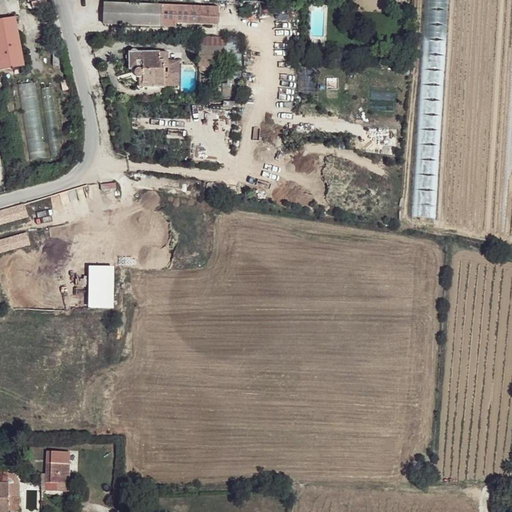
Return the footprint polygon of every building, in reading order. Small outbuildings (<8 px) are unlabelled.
[(220,10),(106,6),(106,29),(178,32),(179,28),(220,29),(220,10)] [(15,17),(0,19),(0,70),(24,66),(15,17)] [(229,46),(203,45),(202,65),(228,65),(229,46)] [(172,52),(137,51),(137,68),(143,68),(141,71),(142,74),(144,76),(149,77),(150,82),(159,83),(159,88),(174,88),(173,63),(172,52)] [(186,63),(173,63),(174,88),(186,88),(186,63)] [(149,77),(144,76),(145,88),(159,88),(159,83),(150,82),(149,77)] [(36,82),(20,84),(27,155),(42,154),(36,82)] [(22,205),(0,210),(0,220),(24,214),(22,205)] [(26,231),(0,238),(0,247),(26,240),(26,231)] [(114,266),(88,266),(87,308),(113,309),(114,266)] [(73,464),(55,463),(55,482),(73,482),(73,464)] [(0,511),(17,511),(18,485),(17,481),(16,478),(13,476),(11,475),(7,475),(7,473),(0,472),(0,511)]
